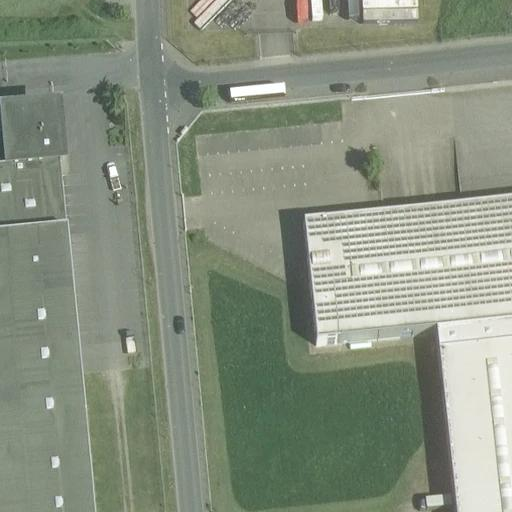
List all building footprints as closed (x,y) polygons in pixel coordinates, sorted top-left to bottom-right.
[(55,119),(3,124),(8,175),(8,176),(59,171),(60,171),(55,119)] [(8,175),(0,175),(0,511),(90,511),(66,250),(67,250),(66,242),(65,242),(59,171),(8,176),(8,175)] [(511,205),(323,226),(336,346),(511,327),(511,205)] [(323,226),(323,225),(303,228),(316,348),(336,346),(323,226)] [(511,511),(511,327),(435,335),(453,511),(511,511)]
